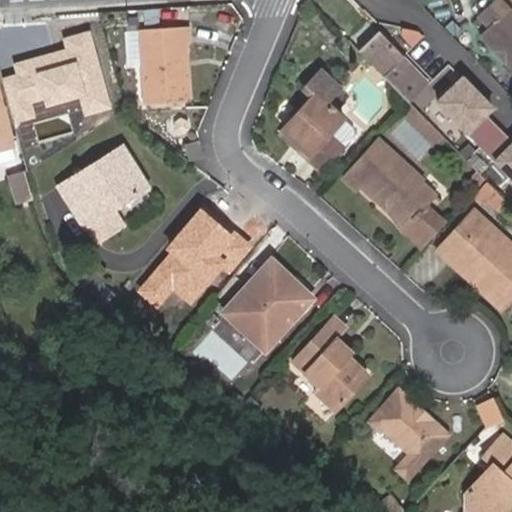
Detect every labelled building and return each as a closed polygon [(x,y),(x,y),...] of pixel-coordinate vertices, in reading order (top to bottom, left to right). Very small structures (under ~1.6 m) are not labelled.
[(491,28),(482,37),(511,67),(511,11),(501,0),(497,0),(480,17),(491,28)] [(143,30),(146,104),(190,102),(187,44),(190,44),(189,28),(143,30)] [(357,50),(407,100),(428,81),(377,31),(357,50)] [(17,75),(2,79),(15,126),(37,120),(34,108),(83,95),(88,115),(110,109),(90,32),(60,40),(62,49),(13,62),(17,75)] [(338,87),(319,69),(301,88),(311,96),(281,128),(309,154),(305,157),(319,170),(341,146),(327,133),(341,117),(324,102),(338,87)] [(485,114),(492,107),(463,77),(437,102),(490,157),(509,139),(485,114)] [(0,145),(10,143),(0,101),(0,145)] [(309,154),(281,128),(277,132),(305,157),(309,154)] [(190,161),(205,157),(200,140),(185,145),(190,161)] [(360,183),(384,206),(388,201),(396,209),(392,213),(406,225),(411,219),(413,221),(427,206),(437,195),(423,183),(425,180),(377,140),(343,177),(356,189),(360,183)] [(511,140),(492,160),(511,180),(511,140)] [(121,148),(95,163),(101,172),(126,158),(121,148)] [(95,163),(59,184),(92,239),(120,223),(111,209),(145,188),(126,158),(101,172),(95,163)] [(16,175),(22,199),(34,196),(28,172),(16,175)] [(472,195),(497,214),(507,200),(482,181),(472,195)] [(388,201),(384,206),(404,232),(413,221),(411,219),(406,225),(392,213),(396,209),(388,201)] [(252,246),(200,204),(163,250),(170,253),(139,291),(158,307),(172,289),(190,304),(220,266),(230,274),(252,246)] [(404,232),(423,249),(446,223),(427,206),(413,221),(404,232)] [(437,250),(451,262),(455,257),(505,303),(511,294),(511,267),(497,254),(508,241),(473,211),(437,250)] [(511,245),(508,241),(497,254),(511,267),(511,245)] [(455,257),(451,262),(502,307),(505,303),(455,257)] [(278,316),(285,323),(307,299),(288,282),(292,278),(269,258),(221,311),(254,342),(278,316)] [(262,348),(285,323),(278,316),(254,342),(262,348)] [(333,342),(336,338),(346,327),(333,316),(293,360),(321,385),(316,391),(336,409),(368,374),(348,356),(333,342)] [(211,328),(193,347),(229,380),(247,361),(211,328)] [(351,352),(336,338),(333,342),(348,356),(351,352)] [(435,427),(440,422),(399,386),(366,422),(378,434),(381,431),(408,454),(421,465),(450,432),(445,427),(441,431),(435,427)] [(445,427),(440,422),(435,427),(441,431),(445,427)] [(470,490),(495,511),(511,511),(511,440),(503,433),(484,456),(493,464),(470,490)] [(408,481),(421,465),(408,454),(394,470),(408,481)] [(495,511),(470,490),(469,511),(495,511)] [(377,511),(402,511),(404,511),(390,492),(373,505),(377,511)]
